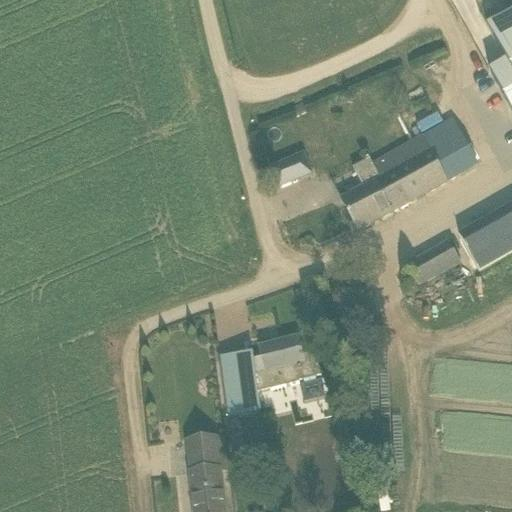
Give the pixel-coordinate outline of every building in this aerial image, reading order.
[(511,15),(488,29),(507,64),(490,74),(511,113),(511,15)] [(341,200),(360,233),(478,168),(460,136),(444,145),(437,131),(373,166),(370,161),(354,171),(363,189),(341,200)] [(280,190),(300,181),(291,160),(271,169),(280,190)] [(511,256),(511,207),(459,237),(481,274),(511,256)] [(407,267),(417,284),(420,289),(462,265),(449,243),(407,267)] [(271,389),(272,390),(303,382),(302,381),(324,375),(318,350),(304,353),(300,336),(260,346),(263,357),(252,360),(252,356),(220,360),(227,418),(259,414),(257,393),(271,389)] [(192,475),(191,475),(195,511),(225,511),(221,472),(217,440),(189,444),(192,475)]
